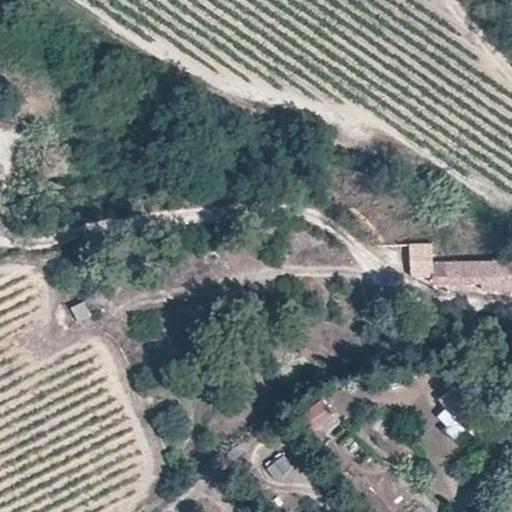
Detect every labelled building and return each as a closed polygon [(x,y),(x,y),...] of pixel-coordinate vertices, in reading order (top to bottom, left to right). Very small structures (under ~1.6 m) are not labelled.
[(510,288),(511,260),(483,259),(483,263),(483,280),(483,288),(510,288)] [(483,280),(483,263),(433,263),(434,279),(483,280)] [(91,317),(84,301),(71,307),(79,323),(91,317)] [(484,415),(458,385),(468,377),(459,367),(450,376),(456,384),(440,398),(468,430),(484,415)] [(493,406),(468,377),(458,385),(484,415),(493,406)] [(322,436),(341,423),(324,399),(305,413),(322,436)] [(391,453),(404,444),(386,417),(372,427),(391,453)] [(286,456),(268,468),(276,482),(295,470),(286,456)]
